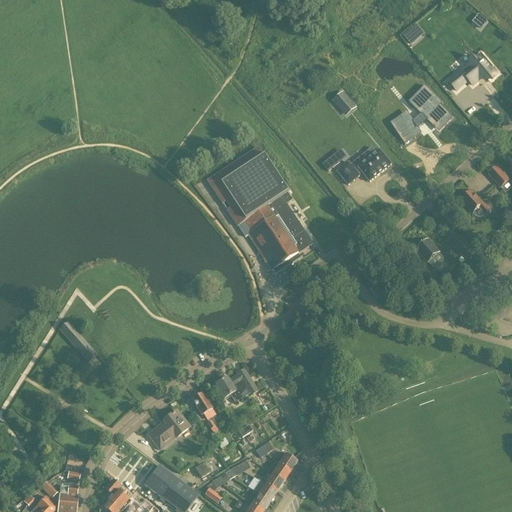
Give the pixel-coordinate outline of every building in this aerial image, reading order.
[(414,41),(415,42),(423,35),(416,26),(404,36),(410,44),(414,41)] [(493,69),(481,54),(472,62),(473,63),(449,84),(456,92),(468,82),(472,86),(484,76),(489,82),(496,76),(491,70),(493,69)] [(400,118),(393,122),(400,132),(406,127),(414,140),(422,135),(418,129),(427,122),(435,130),(442,122),(440,121),(448,114),(440,107),(442,105),(433,95),(431,97),(425,91),(418,99),(421,102),(414,109),(422,117),(414,123),(410,117),(403,121),(400,118)] [(342,94),(334,101),(347,116),(355,110),(342,94)] [(349,164),(337,173),(348,186),(360,177),(359,176),(362,173),(370,183),(392,166),(380,151),(376,155),(372,149),(365,155),(369,160),(358,169),(359,170),(356,173),(349,164)] [(276,276),(274,277),(275,277),(296,264),(303,259),(303,258),(301,259),(299,255),(313,246),(286,205),(292,202),(288,195),(290,194),(265,157),(264,158),(258,150),(209,182),(238,228),(240,227),(247,238),(249,237),(272,272),(273,272),(276,276)] [(339,164),(334,157),(323,166),(329,173),(339,164)] [(429,172),(435,179),(444,170),(438,164),(429,172)] [(488,175),(500,190),(510,181),(498,167),(488,175)] [(483,217),(485,216),(484,215),(489,210),(479,199),(478,200),(472,193),(461,203),(473,215),(476,218),(478,219),(481,218),(483,217)] [(450,244),(467,263),(477,254),(460,235),(450,244)] [(416,252),(428,265),(432,269),(434,267),(435,269),(443,261),(441,260),(443,258),(440,254),(428,241),(416,252)] [(59,331),(75,350),(82,358),(91,350),(84,341),(65,320),(56,328),(59,331)] [(250,397),(257,393),(244,371),(237,376),(237,377),(228,382),(227,379),(216,386),(224,400),(230,396),(235,404),(249,395),(250,397)] [(202,417),(212,410),(202,395),(192,401),(202,417)] [(176,439),(189,429),(177,413),(163,423),(165,426),(156,433),(154,431),(148,436),(160,452),(166,447),(165,445),(175,437),(176,439)] [(214,434),(219,431),(212,421),(208,424),(214,434)] [(242,439),(252,433),(248,427),(239,434),(242,439)] [(217,445),(221,451),(228,447),(224,441),(217,445)] [(267,455),(273,451),(268,444),(255,453),(257,456),(260,460),(267,455)] [(125,456),(147,470),(151,463),(123,445),(116,457),(122,460),(125,456)] [(290,474),(297,464),(294,462),(285,456),(279,466),(290,474)] [(247,462),(240,466),(242,470),(240,470),(242,474),(243,474),(250,470),(247,462)] [(201,480),(210,474),(204,465),(195,470),(201,480)] [(242,470),(240,466),(232,470),(236,477),(242,474),(240,470),(242,470)] [(279,466),(272,476),(284,484),(290,474),(279,466)] [(176,511),(187,511),(199,497),(191,492),(159,467),(144,487),(176,511)] [(67,480),(79,482),(80,475),(68,472),(67,480)] [(225,475),(219,479),(221,482),(220,483),(222,487),(223,486),(229,482),(225,475)] [(284,484),(272,476),(265,486),(277,494),(284,484)] [(254,478),(248,488),(253,491),(259,482),(254,478)] [(221,482),(219,479),(211,483),(216,490),(222,487),(220,483),(221,482)] [(123,511),(131,504),(129,502),(117,492),(120,488),(113,481),(105,490),(112,497),(102,509),(105,511),(123,511)] [(52,499),(57,494),(47,483),(41,489),(52,499)] [(277,494),(265,486),(258,496),(270,504),(277,494)] [(75,511),(77,497),(78,488),(68,487),(67,496),(60,495),(58,511),(75,511)] [(206,497),(217,505),(222,498),(210,490),(206,497)] [(247,503),(252,506),(260,511),(264,511),(270,504),(258,496),(253,493),(247,503)] [(30,496),(24,501),(29,507),(36,502),(30,496)] [(23,511),(53,511),(57,509),(45,498),(37,507),(32,511),(27,511),(25,510),(23,511)]
